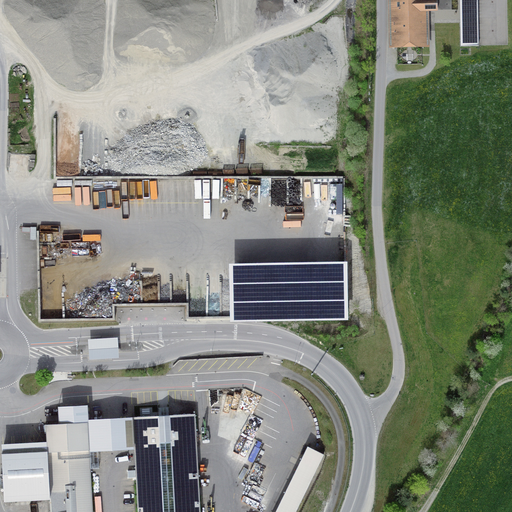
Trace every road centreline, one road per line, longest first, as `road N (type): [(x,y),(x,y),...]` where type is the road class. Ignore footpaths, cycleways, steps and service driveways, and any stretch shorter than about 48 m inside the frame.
road 1 (unclassified): [(378,0),(378,176),(397,368),(386,399),(359,417)]
road 2 (unknown): [(0,203),(68,205),(155,232),(304,229)]
road 3 (unclassified): [(213,338),(164,331),(17,339)]
road 4 (unclassified): [(20,361),(152,357),(213,338)]
road 5 (unclassified): [(359,417),(345,385),(304,353),(260,339),(213,338)]
road 6 (track): [(511,379),(504,380),(423,511)]
